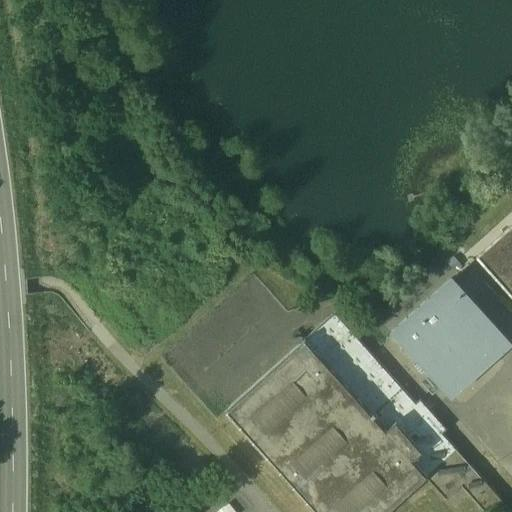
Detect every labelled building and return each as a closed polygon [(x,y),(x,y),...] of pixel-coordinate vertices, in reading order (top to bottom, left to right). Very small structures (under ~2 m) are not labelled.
[(511,225),(477,256),(477,258),(511,297),(511,225)] [(451,278),(394,330),(451,394),(497,352),(486,339),(497,330),(451,278)] [(335,313),(335,312),(305,339),(427,476),(457,449),(335,313)] [(427,476),(305,339),(225,411),(315,511),(386,511),(425,478),(427,476)] [(427,476),(425,478),(441,496),(456,482),(483,511),(493,511),(505,502),(457,449),(427,476)] [(230,502),(219,511),(237,511),(238,511),(230,502)]
